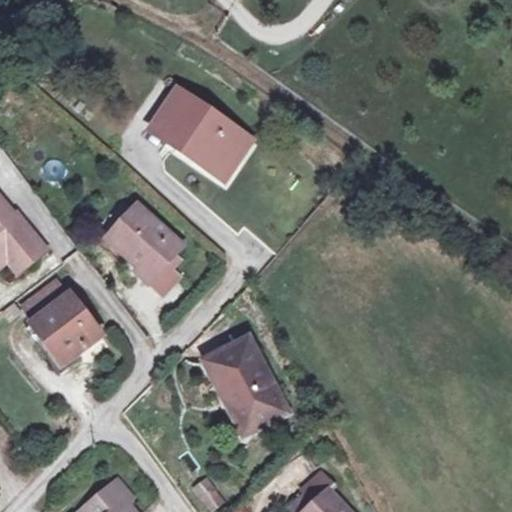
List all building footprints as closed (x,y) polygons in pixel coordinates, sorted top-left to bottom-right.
[(209,164),(225,174),(235,159),(250,169),(266,143),(189,97),(164,137),(180,147),(183,143),(212,161),(209,164)] [(240,184),(250,169),(235,159),(225,174),(240,184)] [(0,249),(12,264),(37,243),(11,212),(5,217),(1,212),(4,208),(0,203),(0,249)] [(190,248),(146,208),(115,240),(135,259),(140,254),(150,263),(142,270),(157,284),(159,281),(173,267),(190,248)] [(173,267),(159,281),(171,292),(185,278),(173,267)] [(61,278),(24,309),(37,325),(74,293),(61,278)] [(74,293),(37,325),(71,367),(108,336),(74,293)] [(28,332),(66,379),(75,372),(71,367),(37,325),(28,332)] [(260,337),(212,362),(231,398),(245,391),(265,429),(297,413),(260,337)] [(231,398),(251,437),(265,429),(245,391),(231,398)] [(294,511),(295,511),(311,511),(335,489),(338,487),(323,473),(306,490),(311,494),(294,511)] [(192,489),(208,511),(212,511),(225,503),(207,478),(192,489)] [(131,511),(132,511),(122,499),(127,495),(115,481),(79,511),(78,511),(131,511)] [(357,511),(335,489),(311,511),(357,511)]
